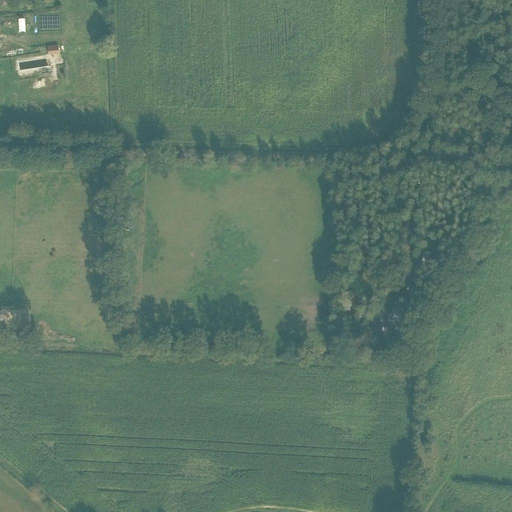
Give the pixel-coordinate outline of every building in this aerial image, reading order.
[(424,268),(428,254),(422,252),(418,266),(424,268)] [(413,306),(428,310),(432,293),(413,288),(411,297),(415,298),(413,306)] [(353,299),(351,291),(341,294),(342,300),(339,301),(341,308),(351,306),(349,299),(353,299)] [(387,341),(401,345),(410,317),(401,314),(396,328),(392,327),(387,341)] [(408,330),(415,332),(417,325),(415,325),(416,322),(411,320),(408,330)]
